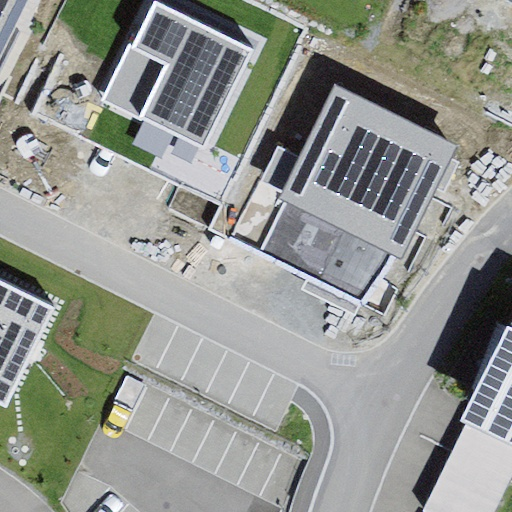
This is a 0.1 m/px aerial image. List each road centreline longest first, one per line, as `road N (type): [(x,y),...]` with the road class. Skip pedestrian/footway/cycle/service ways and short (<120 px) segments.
road 1 (unclassified): [(0,214),(381,406)]
road 2 (unclassified): [(381,406),(464,270),(511,223)]
